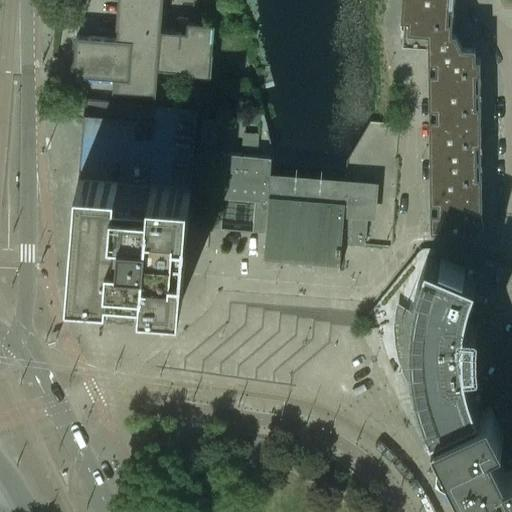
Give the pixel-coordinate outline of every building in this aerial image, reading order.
[(113,77),(113,85),(112,91),(128,92),(128,90),(152,92),(152,94),(156,94),(158,67),(184,69),(183,74),(210,75),(214,23),(187,21),(187,31),(159,29),(160,0),(119,0),(118,26),(116,25),(116,27),(117,27),(116,38),(76,35),(73,74),(113,77)] [(480,71),(480,56),(475,56),(475,45),(462,45),(459,39),(455,30),(451,30),(452,18),(448,17),(449,2),(425,0),(405,0),(402,40),(431,42),(436,43),(436,50),(437,57),(432,57),(432,82),(476,82),(476,71),(480,71)] [(481,140),(480,102),(476,102),(476,82),(432,82),(432,105),(431,106),(430,107),(430,108),(430,110),(430,111),(431,113),(432,114),(433,129),(432,129),(431,130),(430,132),(430,133),(430,135),(431,136),(431,137),(432,138),(433,138),(433,159),(477,159),(477,140),(481,140)] [(197,108),(84,99),(83,110),(80,145),(78,177),(191,186),(197,108)] [(247,112),(246,123),(259,124),(260,113),(247,112)] [(201,117),(199,145),(216,147),(218,118),(201,117)] [(247,130),(246,150),(259,151),(260,131),(247,130)] [(213,153),(208,226),(208,228),(221,229),(223,197),(239,199),(242,155),(213,153)] [(271,157),(242,155),(239,199),(254,200),(252,232),(265,233),(270,173),(271,157)] [(482,210),(481,182),(481,172),(477,172),(477,159),(433,159),(434,228),(478,227),(477,211),(482,210)] [(345,179),(270,173),(265,233),(263,254),(284,256),(304,258),(324,260),(340,261),(341,243),(364,245),(367,204),(377,205),(379,182),(345,179)] [(191,186),(78,177),(75,217),(79,218),(77,252),(72,251),(69,290),(109,294),(109,285),(143,288),(142,296),(182,299),(185,260),(183,259),(185,226),(188,226),(191,186)] [(411,357),(414,374),(416,386),(419,397),(420,400),(425,413),(432,429),(480,405),(475,394),(470,382),(466,365),(465,360),(477,358),(476,349),(476,337),(475,333),(476,324),(464,323),(465,320),(466,309),(469,299),(472,288),(476,277),(427,255),(425,257),(417,285),(414,299),(411,317),(410,328),(410,343),(411,357)] [(503,434),(489,405),(433,433),(440,447),(438,458),(448,464),(449,464),(461,490),(459,501),(469,507),(470,507),(472,511),(511,511),(511,450),(501,456),(492,439),(503,434)]
